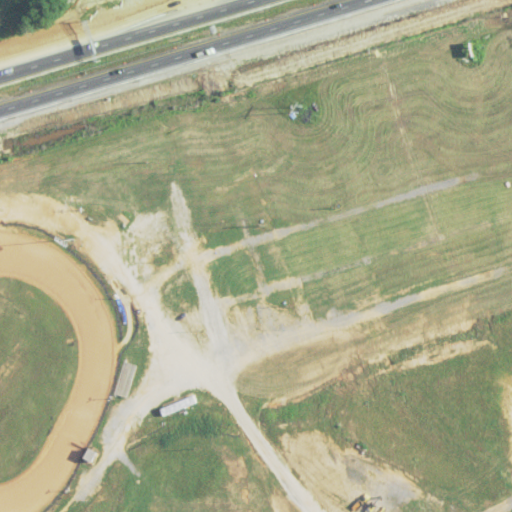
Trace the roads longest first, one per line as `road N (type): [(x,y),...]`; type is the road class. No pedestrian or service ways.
road 1 (motorway): [(0,107),(355,0)]
road 2 (motorway): [(245,0),(0,74)]
